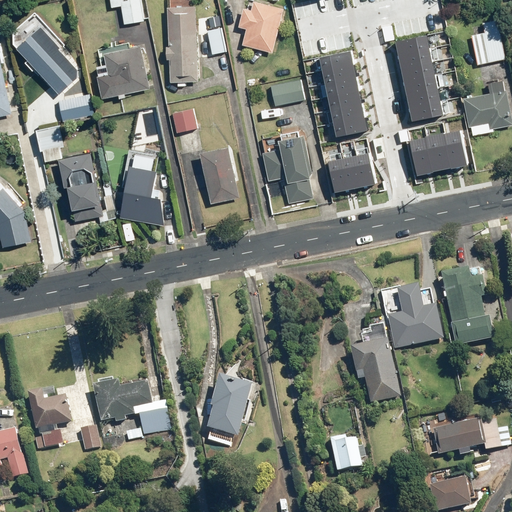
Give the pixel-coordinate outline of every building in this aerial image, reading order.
[(128,24),(147,20),(143,0),(113,0),(115,7),(125,5),(128,24)] [(246,44),(276,52),(288,7),(259,0),(257,0),(255,9),(248,7),(242,26),(250,28),(246,44)] [(174,82),(202,81),(200,5),(183,6),(183,2),(177,3),(177,6),(172,6),(173,46),(170,46),(171,59),(173,59),(174,82)] [(347,3),(307,11),(312,38),(327,35),(329,44),(343,41),(341,32),(352,30),(347,3)] [(508,59),(502,19),(484,21),(486,33),(476,35),(480,63),(508,59)] [(225,28),(211,30),(215,53),(229,51),(225,28)] [(0,116),(16,113),(0,30),(0,116)] [(41,30),(22,47),(64,94),(83,76),(41,30)] [(400,38),(403,51),(431,46),(428,32),(400,38)] [(102,75),(107,98),(123,94),(124,98),(130,96),(129,93),(154,88),(145,45),(108,52),(111,64),(101,66),(103,75),(102,75)] [(403,51),(406,65),(434,59),(431,46),(403,51)] [(324,60),(338,138),(365,133),(352,55),(324,60)] [(406,65),(408,78),(437,72),(434,59),(406,65)] [(408,78),(411,91),(439,85),(437,72),(408,78)] [(306,79),(274,87),(278,105),(311,98),(306,79)] [(492,93),(469,97),(475,135),(499,131),(499,127),(511,124),(511,115),(511,114),(511,113),(511,101),(509,80),(490,83),(492,93)] [(411,91),(414,105),(442,99),(439,85),(411,91)] [(93,94),(62,100),(66,121),(97,115),(93,94)] [(414,105),(417,118),(445,112),(442,99),(414,105)] [(197,107),(175,111),(180,132),(201,128),(197,107)] [(65,125),(42,129),(47,161),(67,158),(65,146),(69,145),(65,125)] [(409,142),(417,178),(467,167),(459,131),(409,142)] [(265,138),(265,139),(272,180),(288,178),(292,204),(317,200),(313,178),(317,177),(309,133),(305,134),(305,132),(265,138)] [(167,139),(155,138),(153,150),(165,152),(167,139)] [(210,173),(215,203),(244,197),(234,146),(206,151),(208,165),(205,166),(207,173),(210,173)] [(98,153),(64,160),(69,185),(74,184),(79,210),(108,204),(98,153)] [(124,217),(168,225),(168,198),(157,196),(162,170),(158,169),(161,156),(142,153),(139,164),(135,163),(124,217)] [(326,164),(332,195),(377,186),(371,155),(326,164)] [(10,186),(9,187),(0,176),(0,218),(4,223),(7,245),(35,240),(31,209),(10,186)] [(470,269),(443,274),(457,345),(496,337),(491,317),(486,318),(482,297),(488,296),(484,277),(473,279),(470,269)] [(438,305),(425,307),(421,286),(399,290),(403,312),(388,315),(395,349),(445,339),(438,305)] [(390,339),(352,347),(359,380),(366,378),(371,403),(402,396),(390,339)] [(247,381),(226,375),(217,406),(220,407),(214,428),(242,436),(257,384),(255,384),(256,382),(247,379),(247,381)] [(103,384),(98,385),(106,421),(119,418),(120,422),(130,420),(129,416),(139,414),(139,415),(143,414),(147,434),(175,429),(169,400),(156,403),(152,381),(125,386),(124,380),(116,381),(115,378),(102,380),(103,384)] [(48,389),(33,392),(40,429),(43,428),(44,434),(46,434),(49,447),(67,443),(65,430),(62,430),(61,425),(76,422),(71,395),(53,398),(53,395),(49,396),(48,389)] [(483,422),(483,419),(434,429),(439,454),(486,445),(487,450),(511,445),(508,426),(498,428),(496,419),(483,422)] [(100,426),(84,429),(88,450),(103,447),(100,426)] [(23,429),(0,434),(0,467),(7,466),(5,461),(13,459),(17,477),(33,474),(29,454),(28,454),(23,429)] [(363,467),(358,438),(348,440),(347,436),(332,439),(338,472),(363,467)] [(467,478),(430,485),(435,511),(472,504),(467,478)]
